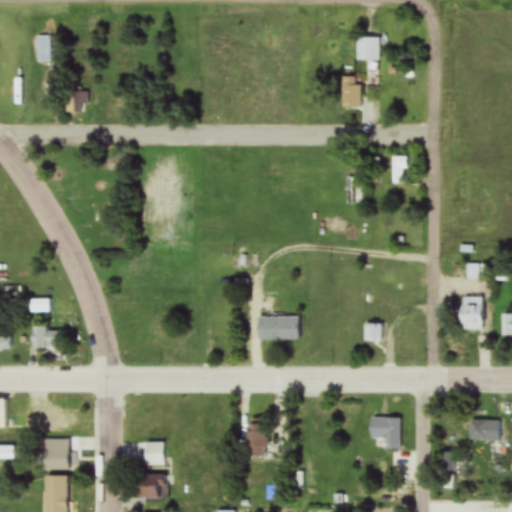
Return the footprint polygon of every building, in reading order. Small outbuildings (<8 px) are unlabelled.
[(38,62),(51,62),(51,36),(38,36),(38,62)] [(356,36),(356,61),(380,61),(380,36),(356,36)] [(359,78),(342,78),(342,108),(359,108),(359,78)] [(392,184),(407,184),(407,156),(392,156),(392,184)] [(84,162),(61,163),(62,188),(85,188),(84,162)] [(0,227),(16,227),(16,216),(0,215),(0,227)] [(468,265),(468,276),(488,276),(488,265),(468,265)] [(462,330),(484,330),(484,298),(462,298),(462,330)] [(511,314),(502,315),(502,336),(511,335),(511,314)] [(301,340),(301,318),(257,318),(257,340),(301,340)] [(35,328),(34,350),(64,351),(65,329),(35,328)] [(10,338),(0,338),(0,350),(10,351),(10,338)] [(0,418),(18,418),(18,405),(0,404),(0,418)] [(69,433),(69,412),(37,412),(37,433),(69,433)] [(372,439),(378,439),(378,450),(402,450),(402,418),(372,418),(372,439)] [(471,443),(502,443),(502,421),(471,421),(471,443)] [(267,457),(267,447),(278,447),(278,432),(267,432),(267,423),(248,424),(248,457),(267,457)] [(43,471),(69,472),(69,441),(43,441),(43,471)] [(0,460),(13,460),(13,448),(0,447),(0,460)] [(164,499),(164,476),(139,476),(139,499),(164,499)] [(68,511),(68,478),(44,478),(44,511),(68,511)]
